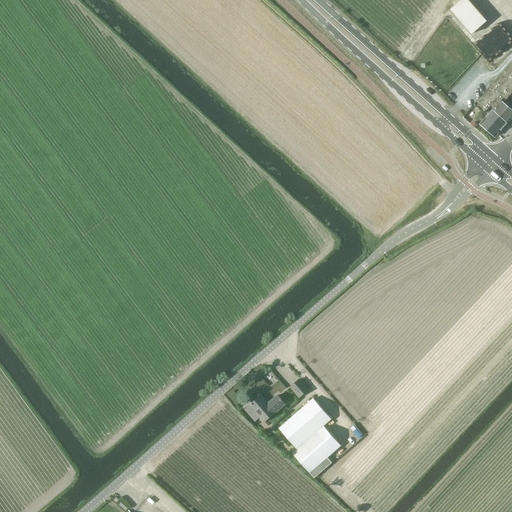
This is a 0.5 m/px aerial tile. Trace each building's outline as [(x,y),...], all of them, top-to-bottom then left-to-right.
[(490,106),(493,109),(509,122),(511,118),(511,109),(503,102),(511,92),(511,62),(475,104),(485,113),(490,106)] [(493,109),(480,124),(495,137),(498,134),(503,128),(505,129),(507,126),(506,124),(509,122),(493,109)] [(309,389),(300,379),(291,387),(300,397),(309,389)] [(272,401),(269,404),(262,395),(246,409),(255,420),(259,416),(265,422),(286,403),(280,397),(273,403),(272,401)] [(313,398),(279,428),(297,449),(293,453),(310,472),(315,478),(332,463),(327,458),(341,445),(324,426),(332,419),(313,398)]
